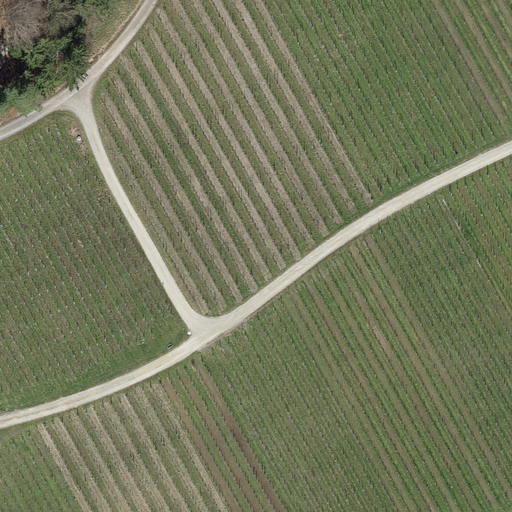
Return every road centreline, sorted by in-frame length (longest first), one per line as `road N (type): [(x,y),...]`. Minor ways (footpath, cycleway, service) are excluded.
road 1 (track): [(511,147),(333,243),(169,361),(0,422)]
road 2 (track): [(204,336),(115,187),(79,93)]
road 3 (track): [(0,130),(79,93),(153,0)]
